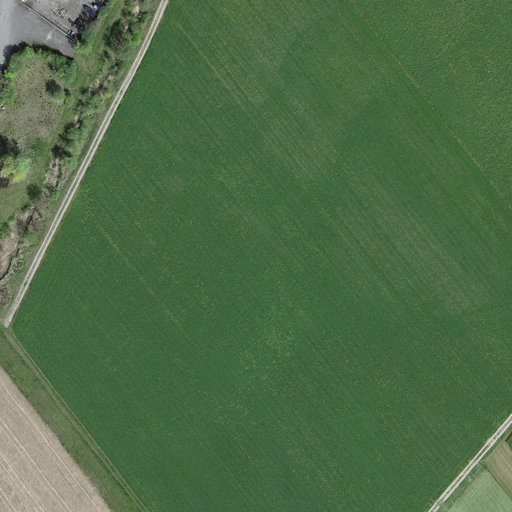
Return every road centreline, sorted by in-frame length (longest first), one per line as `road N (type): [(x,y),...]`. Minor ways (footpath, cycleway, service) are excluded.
road 1 (track): [(2,324),(165,0)]
road 2 (track): [(2,324),(144,511)]
road 3 (track): [(433,511),(511,420)]
